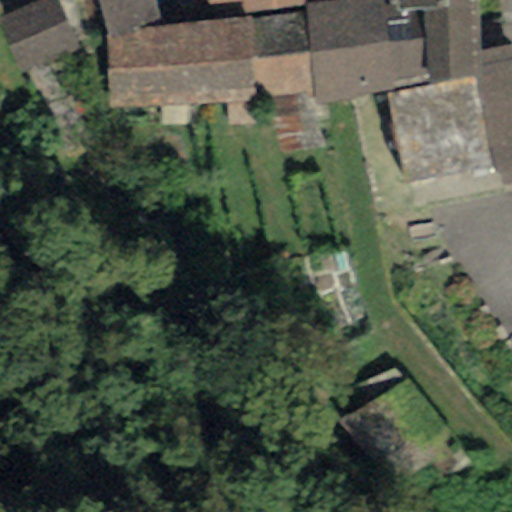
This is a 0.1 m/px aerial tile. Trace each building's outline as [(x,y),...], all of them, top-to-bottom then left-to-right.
[(246,0),(248,8),(287,0),(246,0)] [(305,0),(305,8),(312,88),(313,96),(386,82),(391,81),(390,72),(426,67),(422,0),(305,0)] [(511,40),(479,41),(476,0),(422,0),(426,67),(475,60),(491,161),(497,186),(511,182),(511,40)] [(248,8),(103,18),(109,102),(254,92),(248,11),(248,8)] [(305,8),(248,11),(254,92),(312,88),(305,8)] [(15,50),(26,83),(86,64),(76,31),(15,50)] [(426,67),(390,72),(391,81),(386,82),(402,178),(491,161),(475,60),(426,67)]
